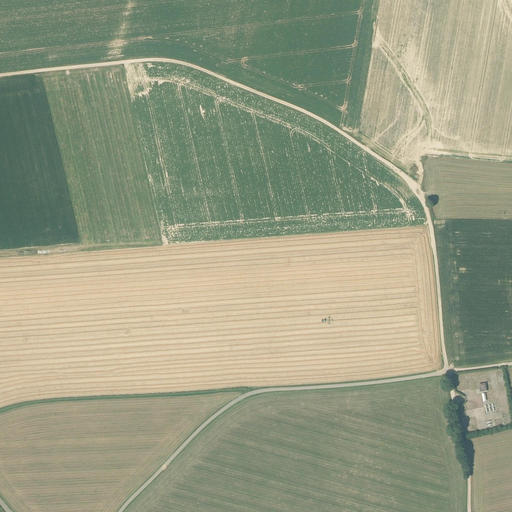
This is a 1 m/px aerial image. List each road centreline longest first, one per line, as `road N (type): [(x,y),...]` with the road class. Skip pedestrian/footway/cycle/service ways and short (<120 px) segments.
road 1 (track): [(0,75),(173,61),(327,123),(419,191),(431,229),(447,372)]
road 2 (unclassified): [(120,511),(213,416),(255,391),(511,363)]
road 3 (track): [(469,511),(447,372)]
